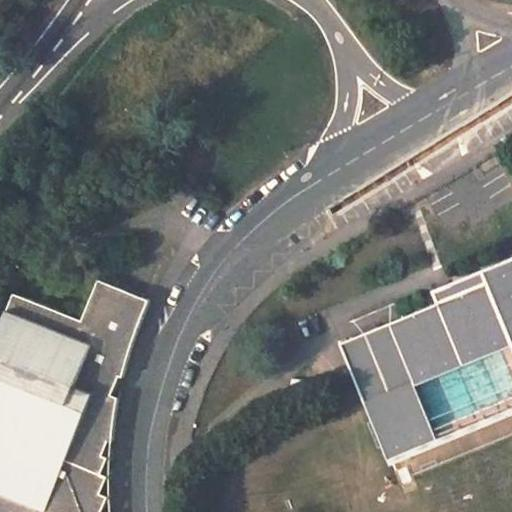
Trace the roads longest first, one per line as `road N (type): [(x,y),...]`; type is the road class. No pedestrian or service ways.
road 1 (tertiary): [(334,172),(274,212),(206,284),(158,399),(148,511)]
road 2 (trunk): [(0,101),(103,0)]
road 3 (trunk): [(0,97),(75,0)]
